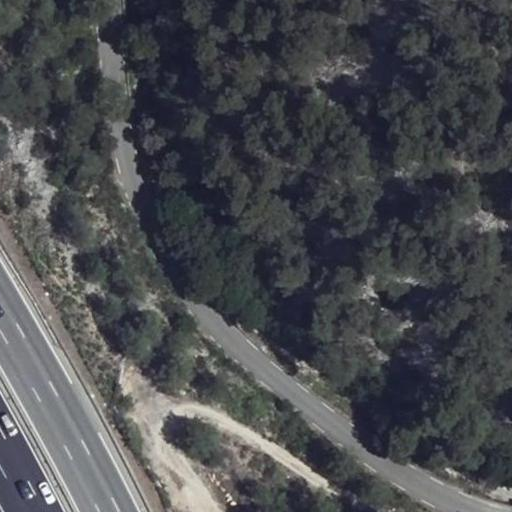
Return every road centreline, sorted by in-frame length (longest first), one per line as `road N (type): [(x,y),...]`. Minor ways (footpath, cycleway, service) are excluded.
road 1 (tertiary): [(92,0),(101,184),(181,286),(273,380),(390,467),(477,511)]
road 2 (track): [(204,511),(160,425),(170,407),(362,511)]
road 3 (motorway): [(100,511),(0,317)]
